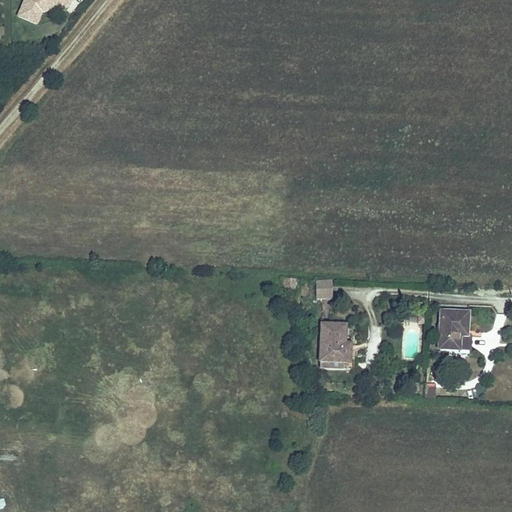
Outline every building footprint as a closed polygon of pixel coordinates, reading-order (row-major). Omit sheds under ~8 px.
[(24,0),(17,17),(36,25),(41,14),(58,8),(61,12),(66,10),(72,2),(71,0),(24,0)] [(296,290),(296,279),(283,279),(283,290),(296,290)] [(332,280),(315,281),(316,301),(333,300),(332,280)] [(441,353),(462,353),(462,334),(468,334),(469,316),(441,315),(441,353)] [(341,328),(319,329),(318,363),(347,362),(347,350),(341,350),(341,328)] [(462,334),(462,353),(472,353),(473,338),(468,338),(468,334),(462,334)] [(425,390),(425,399),(436,399),(435,390),(425,390)]
